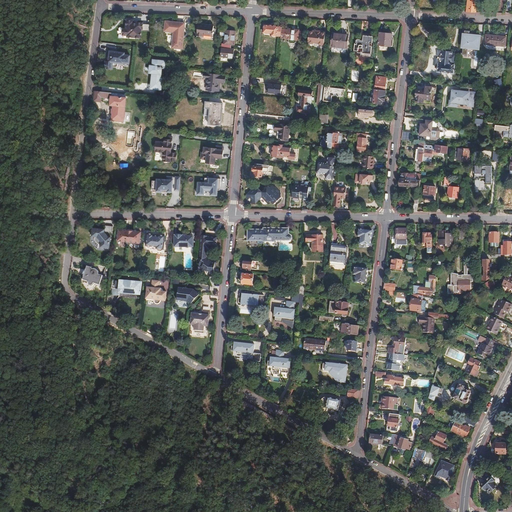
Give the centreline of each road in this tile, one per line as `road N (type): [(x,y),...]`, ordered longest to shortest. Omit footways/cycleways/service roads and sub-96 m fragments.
road 1 (residential): [(72,213),(68,295),(213,376)]
road 2 (residential): [(353,454),(386,217)]
road 3 (residential): [(99,6),(72,213)]
road 4 (residential): [(252,11),(231,215)]
road 5 (residential): [(386,217),(410,16)]
road 6 (motorway): [(511,343),(439,511)]
road 7 (motorway): [(453,511),(511,358)]
road 8 (residential): [(231,215),(213,376)]
road 9 (residential): [(213,376),(353,454)]
road 10 (residential): [(72,213),(231,215)]
road 11 (residential): [(252,11),(410,16)]
road 12 (residential): [(231,215),(386,217)]
road 13 (residential): [(99,6),(252,11)]
road 14 (tertiary): [(511,365),(469,456),(464,492)]
road 15 (residential): [(386,217),(511,219)]
road 16 (tertiary): [(464,492),(511,382)]
